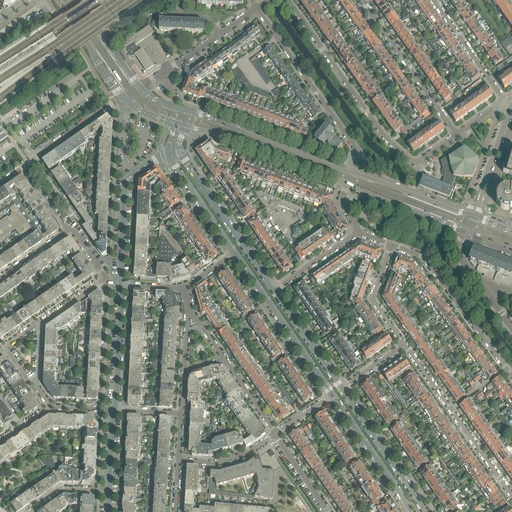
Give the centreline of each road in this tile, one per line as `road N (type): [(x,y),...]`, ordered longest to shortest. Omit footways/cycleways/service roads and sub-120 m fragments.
road 1 (residential): [(287,0),(384,138),(410,161),(455,135)]
road 2 (residential): [(353,172),(358,154),(256,8)]
road 3 (residential): [(506,369),(422,258),(391,245)]
road 4 (secondary): [(234,253),(332,394)]
road 5 (secondary): [(274,290),(179,151)]
road 6 (residential): [(455,135),(360,0)]
road 7 (tertiary): [(121,285),(124,184),(169,152)]
road 8 (residential): [(0,184),(124,97)]
road 9 (secondary): [(425,511),(341,388)]
road 10 (secondary): [(332,394),(410,511)]
road 11 (secondary): [(213,132),(340,180)]
road 12 (residential): [(213,132),(340,180)]
road 13 (residential): [(433,0),(510,108)]
road 14 (secondary): [(343,170),(222,123)]
road 15 (residential): [(343,170),(222,123)]
road 16 (secondary): [(348,185),(465,232)]
road 17 (secondary): [(471,216),(353,172)]
road 18 (tertiary): [(113,410),(121,285)]
road 19 (secondary): [(169,152),(234,253)]
